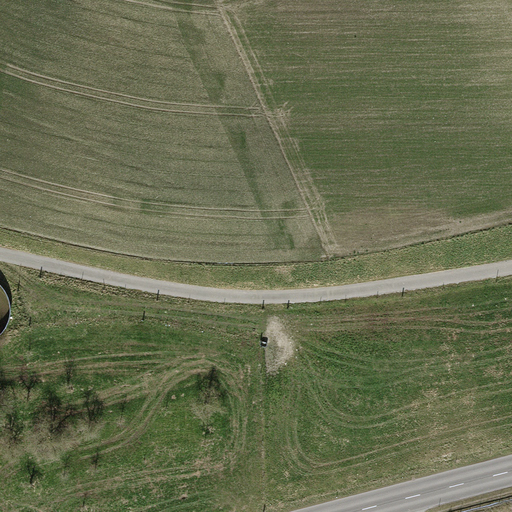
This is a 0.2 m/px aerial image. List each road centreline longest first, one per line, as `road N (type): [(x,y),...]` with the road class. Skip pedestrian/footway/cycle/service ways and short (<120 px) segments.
road 1 (trunk): [(497,511),(278,0)]
road 2 (trunk): [(257,0),(476,511)]
road 3 (residential): [(0,258),(171,293),(263,300),(511,271)]
road 4 (trunk): [(511,356),(371,0)]
road 5 (tertiary): [(511,476),(373,511)]
